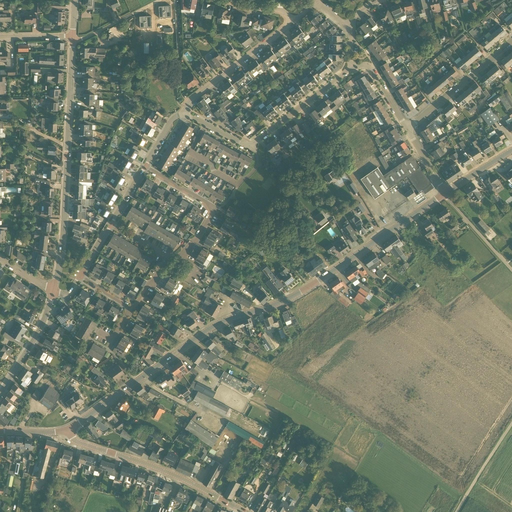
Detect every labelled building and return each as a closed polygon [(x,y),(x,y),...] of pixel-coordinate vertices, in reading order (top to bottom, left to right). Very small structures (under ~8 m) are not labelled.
[(83,0),(84,1),(83,5),(88,5),(88,8),(93,9),(93,1),(91,1),(91,0),(83,0)] [(108,0),(113,8),(120,5),(117,0),(108,0)] [(191,9),(195,10),(197,0),(188,0),(188,4),(185,3),(185,4),(181,4),(181,3),(182,10),(185,10),(190,11),(191,9)] [(427,8),(426,3),(425,3),(424,0),(420,0),(418,0),(419,3),(417,4),(419,13),(425,12),(424,8),(427,8)] [(433,0),(432,1),(430,1),(432,9),(432,10),(433,13),(441,12),(440,7),(438,0),(433,0)] [(458,7),(457,3),(454,4),(453,0),(444,0),(443,0),(445,10),(458,7)] [(408,1),(403,2),(404,6),(406,13),(406,15),(406,16),(412,15),(413,14),(414,14),(414,13),(416,12),(415,4),(412,4),(411,2),(408,2),(408,1)] [(473,11),(478,9),(475,2),(470,4),(473,11)] [(198,9),(197,16),(201,17),(201,13),(203,13),(212,15),(213,12),(214,6),(208,5),(208,4),(206,4),(204,4),(203,4),(203,7),(202,10),(198,9)] [(395,19),(406,15),(406,13),(404,6),(400,7),(399,4),(390,7),(395,19)] [(502,12),(502,11),(500,9),(502,7),(500,5),(494,11),(498,16),(502,12)] [(54,11),(53,24),(53,25),(61,25),(61,24),(64,24),(64,19),(64,17),(65,17),(65,12),(64,12),(65,9),(65,8),(63,8),(63,9),(59,9),(58,9),(58,11),(54,11)] [(159,8),(159,20),(171,20),(171,8),(159,8)] [(226,19),(229,20),(231,12),(227,12),(227,11),(220,9),(217,23),(222,24),(223,19),(226,20),(226,19)] [(3,10),(0,10),(0,21),(1,21),(3,21),(10,21),(10,13),(9,13),(8,10),(3,10)] [(381,17),(380,17),(382,22),(385,29),(389,27),(386,22),(392,20),(388,10),(387,11),(381,13),(382,16),(381,17)] [(32,15),(24,15),(24,24),(32,23),(35,23),(35,14),(32,14),(32,15)] [(307,20),(310,24),(312,23),(314,26),(319,22),(323,19),(319,14),(314,18),(312,16),(307,20)] [(245,26),(249,27),(250,19),(246,18),(246,17),(239,15),(237,25),(245,26)] [(264,17),(261,26),(270,30),(270,29),(271,29),(272,29),(272,28),(272,27),(271,26),(274,20),(268,18),(269,17),(268,17),(267,16),(266,16),(266,17),(264,17)] [(376,25),(379,28),(382,26),(378,21),(375,23),(371,17),(366,21),(369,26),(371,28),(376,25)] [(139,20),(139,32),(151,32),(151,20),(139,20)] [(319,22),(314,26),(318,30),(319,29),(321,32),(327,28),(330,25),(326,20),(321,24),(319,22)] [(363,24),(357,29),(360,33),(363,37),(368,33),(370,36),(373,34),(374,33),(375,33),(374,32),(371,28),(369,26),(367,28),(364,24),(363,24)] [(337,31),(336,29),(333,26),(328,30),(327,28),(321,32),(325,36),(326,35),(328,37),(337,31)] [(476,26),(472,29),(469,32),(473,37),(477,34),(476,34),(479,31),(479,30),(476,26)] [(501,26),(496,30),(502,37),(507,33),(501,26)] [(295,31),(294,31),(302,42),(305,40),(304,38),(308,35),(305,31),(303,33),(300,29),(300,28),(299,29),(297,31),(296,30),(295,31)] [(256,35),(251,29),(245,30),(247,32),(246,32),(247,33),(239,39),(245,47),(253,41),(251,38),(255,34),(256,35)] [(496,30),(491,34),(497,41),(502,37),(496,30)] [(293,34),(290,36),(293,40),(291,42),(294,46),(296,44),(298,48),(303,44),(302,42),(294,31),(293,32),(292,33),(293,34)] [(110,34),(106,32),(104,38),(112,42),(114,35),(113,35),(114,33),(111,32),(110,34)] [(337,41),(339,42),(342,42),(342,36),(341,36),(338,32),(332,37),(331,41),(330,41),(330,44),(333,44),(337,45),(337,41)] [(491,34),(491,35),(486,39),(492,45),(497,41),(491,34)] [(486,39),(484,36),(479,40),(481,43),(487,50),(492,45),(486,39)] [(280,42),(288,53),(291,51),(289,49),(294,46),(291,42),(289,44),(288,43),(285,39),(282,42),(282,41),(280,42)] [(368,46),(372,51),(379,45),(375,41),(368,46)] [(278,45),(275,47),(279,51),(277,53),(280,57),(284,53),(285,55),(286,54),(288,53),(280,42),(279,43),(278,44),(278,45)] [(329,53),(336,53),(336,50),(342,50),(342,45),(337,45),(333,44),(330,44),(329,53)] [(222,52),(219,54),(221,58),(225,56),(228,59),(232,56),(233,55),(233,54),(235,52),(231,45),(228,48),(228,47),(228,48),(227,48),(222,52)] [(375,56),(382,50),(379,45),(372,51),(375,56)] [(476,48),(471,51),(477,58),(482,54),(476,47),(476,48)] [(81,58),(89,58),(96,58),(97,57),(99,57),(99,62),(103,62),(103,57),(105,57),(106,49),(81,48),(81,58)] [(444,52),(448,57),(452,53),(448,49),(444,52)] [(266,52),(266,53),(274,64),(275,62),(276,62),(275,60),(280,57),(277,53),(275,54),(271,50),(268,52),(266,52)] [(379,61),(381,59),(386,55),(382,50),(375,56),(379,61)] [(7,65),(10,65),(10,59),(7,59),(7,51),(2,51),(0,51),(0,61),(7,61),(7,65)] [(471,51),(466,56),(472,62),(477,58),(471,51)] [(209,62),(215,69),(221,64),(218,61),(221,58),(219,54),(217,52),(212,55),(211,54),(210,54),(207,57),(207,58),(209,62)] [(264,56),(261,58),(265,62),(262,64),(265,68),(270,64),(271,66),(274,64),(266,53),(265,54),(263,55),(264,56)] [(63,65),(63,55),(55,55),(55,58),(40,57),(39,63),(62,65),(63,65)] [(329,58),(326,60),(330,65),(333,63),(331,61),(333,60),(336,60),(341,61),(342,55),(334,55),(333,55),(333,58),(329,58)] [(472,62),(466,56),(461,60),(467,66),(472,62)] [(504,59),(501,61),(503,64),(507,68),(509,66),(511,69),(511,64),(506,57),(504,59)] [(326,65),(322,68),(327,75),(331,71),(328,67),(330,65),(326,60),(324,62),(326,65)] [(461,60),(456,64),(462,71),(467,66),(461,60)] [(257,71),(258,72),(261,69),(264,72),(267,70),(265,68),(262,64),(261,63),(259,64),(256,61),(255,61),(252,64),(257,71)] [(380,66),(383,72),(390,68),(387,62),(380,66)] [(203,64),(196,69),(203,78),(205,76),(207,77),(208,75),(208,74),(210,73),(208,70),(210,68),(206,63),(203,65),(203,64)] [(252,64),(247,67),(250,71),(248,73),(252,78),(254,76),(252,74),(257,71),(252,64)] [(315,68),(313,70),(317,76),(319,74),(322,78),(327,75),(322,68),(320,65),(315,69),(315,68)] [(449,72),(454,78),(458,74),(451,65),(449,66),(451,70),(449,72)] [(496,65),(491,69),(497,76),(499,75),(501,76),(505,73),(502,69),(501,70),(496,65)] [(82,72),(88,72),(88,75),(95,76),(95,67),(83,67),(82,72)] [(393,73),(390,68),(383,72),(386,77),(393,73)] [(444,71),(441,68),(439,70),(449,82),(454,78),(449,72),(446,69),(444,71)] [(491,69),(487,74),(492,80),(497,76),(491,69)] [(311,73),(306,76),(309,79),(314,86),(318,82),(314,77),(317,76),(313,70),(310,72),(311,73)] [(441,78),(439,80),(444,86),(449,82),(439,70),(437,71),(440,75),(439,76),(441,78)] [(242,71),(238,74),(245,83),(248,81),(249,82),(253,79),(252,78),(248,73),(245,75),(242,71)] [(47,78),(47,80),(54,80),(53,82),(54,82),(61,82),(62,76),(62,73),(48,73),(47,75),(47,78)] [(192,86),(193,87),(199,83),(191,73),(186,77),(188,79),(184,82),(189,88),(192,86)] [(386,77),(389,82),(396,78),(393,73),(386,77)] [(238,74),(234,77),(237,81),(235,83),(238,88),(240,90),(244,87),(243,86),(245,84),(245,83),(238,74)] [(492,80),(487,74),(482,78),(484,81),(482,83),(485,86),(490,83),(492,85),(495,83),(492,80)] [(84,78),(83,83),(84,83),(96,84),(97,79),(97,78),(95,78),(95,76),(88,75),(88,78),(84,78)] [(355,82),(358,87),(361,85),(367,81),(364,76),(358,80),(355,82)] [(435,93),(440,89),(435,83),(432,80),(430,77),(428,79),(430,82),(428,84),(430,87),(435,93)] [(396,78),(389,82),(393,87),(399,84),(399,83),(400,85),(405,83),(403,81),(402,78),(401,79),(398,81),(396,78)] [(300,81),(304,87),(306,85),(309,89),(314,86),(309,79),(304,82),(302,79),(300,81)] [(435,83),(440,89),(444,86),(439,80),(435,83)] [(236,90),(238,88),(235,83),(232,85),(229,81),(225,84),(230,91),(234,88),(236,90)] [(300,81),(297,83),(293,86),(300,96),(305,93),(301,88),(304,87),(300,81)] [(361,85),(364,90),(371,86),(367,81),(361,85)] [(348,82),(343,86),(348,93),(353,90),(348,82)] [(90,91),(96,92),(96,84),(83,83),(84,83),(84,88),(90,89),(90,91)] [(476,83),(471,87),(477,94),(482,89),(476,83)] [(230,91),(225,84),(220,88),(224,92),(223,93),(221,96),(226,99),(228,97),(232,94),(230,91)] [(395,92),(398,97),(405,93),(403,90),(406,88),(405,85),(395,92)] [(286,92),(290,97),(293,95),(296,100),(300,96),(293,86),(286,92)] [(364,90),(367,95),(374,92),(371,86),(364,90)] [(259,87),(252,92),(254,95),(262,90),(259,87)] [(423,88),(431,97),(435,93),(430,87),(427,90),(425,87),(423,88)] [(471,87),(466,91),(472,98),(477,94),(471,87)] [(49,100),(57,100),(57,97),(58,94),(60,94),(60,90),(50,89),(49,96),(44,96),(44,99),(49,100)] [(339,90),(335,94),(341,102),(344,99),(345,98),(347,101),(350,99),(346,93),(343,96),(342,95),(339,90)] [(482,100),(483,102),(491,96),(486,90),(483,92),(486,96),(482,100)] [(85,97),(85,99),(95,100),(97,100),(97,95),(96,95),(96,92),(90,91),(90,94),(85,94),(85,97)] [(467,102),(472,98),(466,91),(461,95),(467,102)] [(507,109),(511,106),(511,98),(508,91),(499,97),(507,109)] [(290,97),(286,92),(279,97),(280,97),(287,106),(291,103),(288,99),(290,97)] [(374,92),(367,95),(364,97),(368,105),(372,103),(370,101),(377,97),(374,92)] [(401,102),(408,98),(405,93),(398,97),(401,102)] [(334,103),(332,105),(336,110),(338,107),(336,105),(341,102),(335,94),(330,97),(334,103)] [(208,99),(204,95),(196,101),(198,103),(197,103),(201,108),(211,101),(209,98),(208,99)] [(462,106),(464,104),(468,108),(470,106),(467,102),(461,95),(456,99),(462,106)] [(493,96),(486,101),(490,107),(497,102),(493,96)] [(275,100),(273,102),(277,107),(279,106),(282,110),(287,106),(280,97),(275,100)] [(411,103),(408,98),(401,102),(405,107),(411,103)] [(85,105),(95,105),(95,107),(96,107),(95,110),(102,112),(103,109),(99,108),(100,100),(97,100),(95,100),(85,99),(85,105)] [(47,110),(57,111),(57,105),(57,103),(57,100),(49,100),(49,105),(47,105),(47,110)] [(333,112),(336,110),(332,105),(329,107),(325,101),(321,104),(327,112),(331,109),(333,112)] [(383,106),(379,101),(369,107),(372,111),(373,112),(383,106)] [(210,112),(215,109),(217,107),(213,102),(210,104),(211,105),(209,106),(207,104),(201,108),(205,113),(209,110),(210,112)] [(270,104),(266,107),(268,110),(273,117),(278,113),(274,109),(277,107),(273,102),(270,104)] [(414,108),(411,103),(405,107),(408,112),(414,108)] [(457,109),(452,103),(447,107),(452,113),(455,110),(457,113),(458,115),(462,111),(458,107),(457,109)] [(227,111),(225,108),(222,104),(217,107),(210,112),(212,114),(214,113),(218,117),(224,113),(227,111)] [(320,113),(318,115),(322,120),(324,118),(322,116),(327,112),(321,104),(316,108),(320,113)] [(263,118),(265,117),(266,116),(269,120),(273,117),(268,110),(266,107),(265,106),(261,109),(260,107),(257,109),(257,110),(263,118)] [(379,115),(386,111),(383,106),(373,112),(374,115),(371,117),(372,120),(376,117),(379,115)] [(357,111),(360,117),(364,114),(362,112),(366,110),(365,107),(357,111)] [(442,111),(447,117),(445,118),(446,120),(448,123),(452,119),(449,115),(452,113),(447,107),(442,111)] [(490,126),(499,120),(491,107),(481,114),(490,126)] [(224,113),(218,117),(222,122),(224,121),(225,123),(227,121),(232,118),(231,116),(232,112),(229,109),(227,111),(225,113),(224,113)] [(263,118),(257,110),(254,113),(256,115),(257,114),(259,116),(259,117),(262,121),(265,119),(263,118)] [(150,115),(146,121),(153,125),(154,126),(156,126),(154,125),(155,124),(156,123),(157,124),(158,124),(161,119),(162,118),(158,115),(155,114),(156,113),(152,111),(150,115)] [(312,113),(310,114),(314,120),(311,121),(315,126),(318,124),(322,121),(322,120),(318,115),(314,111),(312,113)] [(386,111),(379,115),(382,120),(389,117),(386,111)] [(232,118),(227,121),(229,124),(231,122),(235,127),(241,122),(239,119),(242,117),(240,115),(234,120),(232,118)] [(392,122),(389,117),(382,120),(384,124),(380,126),(382,128),(392,122)] [(42,118),(41,127),(48,128),(48,131),(56,132),(56,125),(56,124),(50,124),(50,119),(42,118)] [(427,128),(421,132),(424,137),(431,133),(435,130),(432,125),(431,124),(435,121),(433,119),(429,122),(425,125),(427,128)] [(79,130),(93,130),(92,130),(93,125),(94,125),(94,124),(90,122),(84,120),(84,124),(80,124),(79,130)] [(146,121),(143,127),(147,129),(144,132),(151,136),(155,130),(152,128),(153,125),(146,121)] [(241,122),(235,127),(239,132),(241,130),(241,129),(250,123),(249,121),(244,125),(241,122)] [(184,126),(182,129),(192,135),(193,136),(194,134),(193,133),(192,132),(194,129),(187,125),(184,123),(185,124),(184,125),(183,125),(184,126)] [(252,126),(250,123),(241,129),(241,130),(245,135),(246,134),(247,136),(256,130),(252,126)] [(311,131),(305,123),(299,127),(296,124),(292,128),(295,132),(297,135),(300,139),(311,131)] [(468,128),(466,126),(457,131),(459,134),(468,128)] [(386,134),(388,138),(397,133),(397,132),(398,132),(396,129),(395,129),(395,128),(391,131),(389,128),(384,131),(379,134),(380,137),(383,135),(383,136),(386,134)] [(133,132),(132,132),(135,133),(133,136),(137,139),(135,142),(136,143),(140,145),(140,146),(140,145),(143,147),(147,140),(142,138),(138,135),(140,133),(134,129),(133,132)] [(192,135),(182,129),(180,132),(179,131),(179,132),(180,132),(178,134),(187,140),(189,137),(190,137),(192,135)] [(289,129),(284,132),(293,143),(295,141),(297,143),(301,139),(300,139),(297,135),(295,132),(293,134),(289,129)] [(86,138),(93,138),(93,135),(93,130),(79,130),(80,130),(80,135),(86,135),(86,138)] [(431,133),(424,137),(427,142),(439,135),(436,130),(435,130),(431,133)] [(284,141),(282,143),(286,148),(288,146),(293,143),(284,132),(280,135),(284,141)] [(505,137),(502,132),(498,135),(497,133),(490,137),(496,147),(503,143),(501,140),(505,137)] [(388,138),(393,146),(398,143),(396,140),(400,138),(400,137),(401,136),(399,133),(398,134),(397,133),(388,138)] [(177,137),(175,140),(185,146),(186,144),(188,145),(190,142),(187,140),(178,134),(178,135),(177,136),(177,137)] [(204,134),(199,144),(201,145),(203,142),(206,143),(210,137),(204,134)] [(215,139),(210,137),(206,143),(210,145),(208,148),(210,149),(215,139)] [(93,142),(93,138),(86,138),(86,140),(81,140),(81,146),(91,146),(91,141),(93,142)] [(489,138),(486,140),(480,143),(482,146),(486,153),(492,149),(489,145),(492,143),(489,138)] [(216,150),(220,143),(220,142),(215,139),(210,149),(212,150),(215,151),(216,150)] [(279,153),(286,148),(282,143),(279,145),(275,139),(271,143),(279,153)] [(184,148),(185,146),(175,140),(173,143),(172,143),(173,144),(172,145),(180,150),(181,151),(183,147),(184,148)] [(471,152),(475,160),(482,156),(478,151),(481,149),(476,140),(472,142),(475,146),(471,148),(473,151),(471,152)] [(444,150),(444,148),(445,147),(441,141),(437,144),(433,147),(435,151),(432,153),(436,159),(445,153),(444,150)] [(401,151),(407,147),(404,142),(394,148),(396,151),(399,149),(401,151)] [(131,150),(128,155),(135,159),(138,152),(135,150),(137,147),(130,143),(127,148),(131,150)] [(225,146),(220,143),(216,150),(219,152),(217,155),(220,156),(225,146)] [(271,143),(266,146),(266,147),(270,152),(268,154),(272,159),(274,157),(279,153),(271,143)] [(169,146),(167,150),(177,156),(178,153),(177,153),(179,150),(179,149),(172,145),(170,144),(169,146)] [(42,151),(42,154),(48,154),(55,155),(56,147),(48,146),(42,146),(42,150),(42,151)] [(225,146),(220,156),(222,157),(225,158),(227,156),(230,149),(225,146)] [(399,156),(400,159),(410,153),(407,147),(401,151),(402,154),(399,156)] [(384,151),(381,153),(382,155),(383,155),(386,160),(391,157),(389,153),(391,152),(388,148),(384,151)] [(230,149),(227,156),(230,157),(228,161),(230,162),(236,152),(230,149)] [(163,155),(173,161),(175,157),(176,158),(177,156),(167,150),(165,153),(164,153),(165,154),(164,155),(163,155)] [(91,157),(91,153),(86,153),(78,152),(78,159),(81,160),(81,162),(89,162),(90,156),(91,157)] [(237,161),(238,160),(241,155),(236,152),(230,162),(232,163),(234,159),(237,161)] [(355,161),(352,163),(355,167),(363,162),(356,152),(351,155),(355,161)] [(454,160),(459,158),(456,152),(451,155),(454,160)] [(459,157),(461,160),(465,166),(472,162),(468,156),(466,153),(459,157)] [(122,157),(121,159),(124,161),(122,164),(129,168),(130,167),(131,165),(132,163),(127,160),(129,158),(122,154),(121,156),(122,157)] [(241,166),(247,156),(241,154),(241,155),(238,160),(241,162),(239,165),(241,166)] [(173,161),(163,155),(164,155),(163,157),(162,157),(163,157),(161,161),(171,167),(172,167),(172,168),(174,165),(171,164),(173,161)] [(386,170),(390,168),(389,166),(385,160),(386,160),(383,155),(382,155),(377,158),(379,162),(381,161),(386,170)] [(247,156),(241,166),(244,168),(245,164),(249,166),(252,159),(247,156)] [(368,174),(361,179),(371,193),(375,199),(381,194),(404,179),(404,180),(406,183),(408,182),(411,185),(413,184),(419,192),(422,190),(425,194),(434,188),(431,183),(426,175),(412,156),(398,165),(388,173),(384,176),(382,174),(378,167),(372,171),(368,174)] [(118,161),(116,165),(118,165),(116,168),(126,173),(127,171),(129,169),(129,168),(122,164),(118,161)] [(170,168),(171,167),(161,161),(159,164),(158,164),(157,166),(166,171),(168,168),(169,169),(170,168)] [(88,169),(84,169),(84,165),(93,165),(93,162),(89,162),(81,162),(81,165),(77,165),(76,172),(88,173),(88,169)] [(463,173),(458,167),(455,162),(448,168),(450,172),(444,176),(449,183),(463,173)] [(182,167),(180,166),(174,176),(179,179),(183,172),(180,171),(182,167)] [(43,178),(54,178),(55,171),(51,171),(51,167),(43,167),(43,178)] [(116,178),(115,181),(122,185),(125,179),(118,175),(120,173),(114,169),(111,173),(114,175),(113,177),(116,178)] [(186,174),(183,172),(179,179),(184,182),(190,172),(188,171),(186,174)] [(76,172),(76,179),(79,179),(79,182),(92,182),(93,183),(93,180),(87,179),(88,173),(76,172)] [(190,172),(184,182),(186,183),(189,185),(190,184),(193,178),(190,177),(192,174),(192,173),(190,172)] [(328,174),(324,176),(328,182),(332,179),(328,174)] [(195,187),(201,177),(199,176),(197,179),(194,178),(193,179),(193,178),(190,184),(195,187)] [(484,181),(490,190),(491,190),(497,186),(496,184),(499,182),(498,180),(495,176),(491,178),(490,177),(489,178),(488,178),(484,181)] [(201,177),(195,187),(200,190),(204,183),(201,182),(203,179),(201,177)] [(35,179),(35,184),(39,184),(39,191),(42,192),(41,196),(41,197),(45,197),(45,196),(53,197),(53,195),(53,189),(49,189),(46,188),(46,184),(46,181),(45,181),(39,180),(35,179)] [(145,191),(151,194),(155,188),(152,186),(154,183),(147,179),(142,188),(143,188),(144,186),(147,188),(145,191)] [(122,185),(115,181),(113,184),(110,182),(109,184),(112,186),(119,190),(122,185)] [(204,183),(200,190),(206,193),(211,183),(209,182),(209,183),(206,181),(204,183)] [(75,192),(86,192),(87,190),(87,185),(92,186),(92,185),(92,182),(79,182),(79,184),(79,185),(76,185),(75,192)] [(359,191),(353,182),(348,186),(353,195),(359,191)] [(211,183),(206,193),(211,196),(210,197),(215,190),(216,187),(213,185),(213,184),(211,183)] [(412,189),(405,194),(409,200),(416,195),(416,194),(419,192),(413,184),(411,185),(410,186),(412,189)] [(476,202),(483,197),(474,184),(465,190),(470,197),(472,196),(476,202)] [(113,189),(108,187),(107,189),(108,190),(107,192),(110,194),(108,197),(115,201),(118,195),(111,191),(113,189)] [(158,188),(154,195),(159,197),(157,200),(160,202),(158,205),(160,207),(166,195),(163,193),(165,191),(162,189),(162,190),(158,188)] [(215,190),(210,197),(215,200),(221,191),(222,189),(220,188),(217,193),(214,191),(215,190)] [(221,203),(226,195),(222,193),(223,192),(221,191),(215,200),(221,203)] [(75,199),(81,199),(81,202),(88,202),(93,202),(94,202),(95,199),(86,199),(83,199),(83,195),(86,196),(86,192),(75,192),(75,199)] [(500,199),(495,193),(491,196),(496,202),(499,200),(500,199)] [(165,203),(172,206),(174,208),(177,203),(175,201),(177,198),(170,194),(165,203)] [(102,200),(101,203),(106,206),(107,203),(112,206),(112,205),(113,204),(114,202),(115,201),(108,197),(106,200),(103,198),(102,200)] [(499,200),(496,202),(501,210),(505,207),(500,199),(499,200)] [(178,201),(177,203),(174,208),(172,211),(177,214),(179,211),(182,208),(185,210),(189,203),(183,200),(181,203),(178,201)] [(335,209),(330,201),(323,206),(329,213),(335,209)] [(34,210),(34,216),(37,217),(44,218),(44,214),(51,214),(52,206),(52,202),(42,202),(41,206),(44,206),(44,211),(41,211),(34,210)] [(360,209),(362,212),(366,210),(361,202),(356,206),(359,210),(360,209)] [(107,206),(106,206),(101,203),(99,205),(101,206),(99,208),(102,210),(100,213),(107,217),(110,212),(106,209),(107,206)] [(133,207),(134,206),(133,205),(126,218),(128,219),(129,218),(131,219),(137,209),(133,207)] [(194,206),(190,213),(193,215),(191,219),(198,223),(202,217),(198,215),(201,211),(194,206)] [(230,206),(227,212),(234,216),(232,218),(235,220),(238,216),(235,214),(237,210),(230,206)] [(136,223),(143,211),(141,210),(141,211),(137,209),(131,219),(134,221),(133,222),(136,223)] [(441,213),(437,216),(441,221),(444,218),(445,219),(448,217),(450,220),(453,218),(450,215),(451,215),(446,209),(440,213),(441,213)] [(141,225),(147,215),(144,213),(144,212),(143,211),(136,223),(138,225),(139,224),(141,225)] [(150,217),(147,215),(141,225),(144,227),(143,228),(146,229),(151,221),(150,221),(151,219),(153,217),(151,216),(150,217)] [(320,226),(326,222),(321,216),(316,220),(320,226)] [(42,230),(50,230),(51,223),(44,223),(44,218),(37,217),(37,222),(36,221),(36,225),(42,226),(42,230)] [(233,223),(226,219),(224,222),(218,218),(216,221),(230,229),(233,223)] [(363,223),(359,219),(356,221),(354,218),(350,220),(360,235),(362,234),(366,231),(361,224),(363,223)] [(146,229),(144,232),(147,233),(147,232),(150,234),(156,224),(152,222),(153,220),(151,219),(150,221),(151,221),(146,229)] [(423,231),(427,238),(434,233),(433,231),(436,229),(429,220),(423,225),(427,230),(424,232),(423,231)] [(481,220),(476,225),(485,234),(489,230),(481,220)] [(230,229),(216,221),(215,223),(221,227),(220,230),(227,234),(227,233),(230,229)] [(156,224),(150,234),(152,235),(152,236),(154,238),(162,225),(160,224),(159,226),(156,224)] [(357,239),(354,233),(355,232),(350,224),(343,228),(348,235),(348,236),(352,242),(357,239)] [(73,238),(86,243),(88,235),(82,233),(84,228),(80,226),(75,225),(73,231),(75,231),(73,238)] [(162,225),(154,238),(156,239),(157,238),(160,240),(165,230),(162,228),(163,226),(162,225)] [(165,230),(160,240),(162,241),(162,242),(164,243),(171,231),(170,230),(169,232),(165,230)] [(167,244),(169,245),(175,236),(172,233),(173,232),(171,231),(164,243),(166,245),(167,244)] [(40,239),(39,242),(47,243),(48,236),(41,235),(41,232),(34,232),(33,238),(36,238),(40,239)] [(210,232),(207,238),(214,242),(217,238),(220,240),(222,236),(219,234),(217,233),(216,235),(211,232),(210,232)] [(109,246),(113,248),(119,238),(116,236),(117,235),(114,234),(107,246),(109,247),(109,246)] [(401,242),(396,235),(389,240),(396,250),(400,256),(403,254),(396,245),(401,242)] [(175,236),(169,245),(172,247),(171,248),(174,249),(181,237),(179,236),(179,237),(175,236)] [(116,252),(124,239),(122,238),(121,239),(119,238),(113,248),(116,250),(115,251),(116,252)] [(214,242),(207,238),(204,243),(211,247),(209,250),(212,252),(215,247),(212,245),(214,242)] [(126,241),(124,239),(116,252),(118,253),(119,252),(122,253),(128,243),(126,242),(126,241)] [(389,251),(391,249),(398,258),(400,256),(396,250),(389,240),(382,246),(387,252),(388,251),(389,251)] [(344,241),(336,246),(337,247),(341,253),(343,255),(350,250),(344,241)] [(35,245),(34,249),(46,250),(47,243),(39,242),(39,246),(35,245)] [(128,243),(122,253),(126,256),(125,257),(126,258),(134,245),(132,244),(131,245),(128,243)] [(325,247),(330,253),(336,249),(332,243),(325,247)] [(134,245),(126,258),(128,259),(129,257),(133,259),(138,250),(136,248),(136,247),(134,245)] [(192,251),(206,259),(209,254),(202,249),(200,252),(194,248),(192,251)] [(141,251),(138,250),(133,259),(136,261),(135,263),(137,264),(135,267),(142,254),(144,251),(141,250),(141,251)] [(38,252),(33,251),(32,254),(33,254),(33,257),(36,258),(36,261),(44,263),(45,256),(38,255),(38,252)] [(199,267),(203,269),(205,266),(203,265),(206,259),(192,251),(191,254),(197,257),(196,260),(200,263),(199,264),(200,264),(199,267)] [(375,253),(369,257),(376,266),(381,263),(375,253)] [(141,268),(147,258),(144,257),(145,256),(142,254),(135,267),(137,268),(138,266),(141,268)] [(386,255),(382,258),(386,264),(392,260),(386,255)] [(376,266),(369,257),(364,261),(371,270),(376,266)] [(147,258),(141,268),(144,270),(143,271),(145,272),(152,260),(150,259),(149,260),(147,258)] [(312,265),(306,269),(311,276),(326,265),(321,259),(317,262),(314,258),(310,262),(312,265)] [(36,261),(35,265),(31,264),(31,267),(35,268),(42,270),(44,263),(36,261)] [(99,269),(95,267),(91,273),(98,277),(99,274),(102,276),(105,272),(106,269),(101,265),(99,269)] [(106,269),(105,272),(107,274),(104,280),(110,283),(115,275),(111,272),(113,269),(108,266),(106,269)] [(354,267),(351,270),(355,276),(357,279),(360,278),(366,274),(367,274),(366,275),(367,276),(368,275),(363,267),(360,269),(361,270),(360,271),(359,269),(356,266),(354,267)] [(283,287),(267,267),(262,270),(270,280),(265,283),(275,295),(279,291),(279,290),(283,287)] [(281,272),(276,276),(280,281),(283,279),(287,284),(288,285),(294,279),(291,276),(292,275),(290,273),(289,274),(289,273),(285,269),(285,270),(285,269),(286,271),(282,274),(281,273),(282,272),(281,273),(281,272)] [(386,274),(382,271),(379,269),(376,271),(380,277),(382,279),(386,274)] [(351,270),(345,274),(352,283),(357,279),(355,276),(351,270)] [(126,284),(125,283),(128,280),(124,278),(118,275),(116,278),(116,279),(114,283),(117,285),(115,286),(122,290),(125,285),(128,286),(128,285),(126,284)] [(179,285),(181,281),(175,277),(173,280),(170,278),(167,283),(174,288),(176,289),(177,289),(179,286),(179,285)] [(234,277),(230,286),(239,291),(244,283),(234,277)] [(339,278),(334,281),(341,291),(346,287),(342,281),(341,282),(339,278)] [(6,287),(5,289),(6,290),(10,293),(12,290),(14,291),(15,291),(18,293),(17,293),(16,296),(24,301),(25,298),(28,294),(24,291),(26,288),(20,284),(18,283),(19,282),(15,279),(12,284),(9,281),(5,287),(6,287)] [(333,291),(330,294),(337,300),(338,299),(341,296),(338,293),(341,291),(334,281),(333,282),(332,282),(330,284),(333,288),(332,289),(333,291)] [(164,288),(163,289),(166,290),(165,293),(166,294),(168,295),(172,297),(174,293),(172,292),(174,288),(167,283),(164,288)] [(131,288),(127,293),(126,295),(133,299),(137,292),(134,290),(136,287),(132,285),(131,287),(128,285),(128,286),(131,288)] [(207,291),(202,301),(204,302),(204,303),(212,307),(211,308),(208,307),(206,310),(205,311),(207,312),(216,317),(218,314),(222,307),(222,306),(211,300),(214,294),(215,292),(215,291),(209,288),(207,287),(206,290),(207,291)] [(259,293),(256,296),(261,302),(263,303),(263,304),(270,298),(266,294),(267,293),(265,291),(262,287),(261,288),(260,289),(259,291),(259,293)] [(224,294),(230,297),(249,308),(252,303),(253,302),(228,288),(224,294)] [(366,299),(367,298),(369,294),(360,288),(357,292),(366,299)] [(86,306),(90,300),(87,298),(89,294),(82,290),(78,297),(82,299),(80,302),(86,306)] [(149,291),(147,294),(161,302),(165,297),(157,292),(155,295),(149,291)] [(164,304),(161,302),(147,294),(146,296),(152,300),(151,303),(161,309),(164,304)] [(361,304),(365,299),(357,294),(354,299),(361,304)] [(180,299),(175,296),(170,305),(175,308),(180,299)] [(101,316),(102,314),(105,309),(103,307),(104,305),(105,303),(99,299),(98,302),(94,300),(91,305),(95,307),(95,306),(99,309),(96,314),(101,316)] [(60,313),(64,318),(59,321),(61,325),(59,326),(62,328),(67,325),(65,322),(69,319),(67,316),(72,313),(66,305),(61,309),(59,310),(58,310),(60,313)] [(119,310),(112,306),(111,308),(109,307),(105,313),(107,314),(108,314),(109,313),(112,315),(110,318),(116,322),(121,314),(117,312),(119,310)] [(140,311),(147,316),(149,312),(152,314),(155,309),(152,307),(150,310),(143,306),(140,311)] [(284,315),(282,315),(286,322),(287,325),(293,323),(294,326),(299,324),(294,316),(292,317),(288,310),(283,312),(284,315)] [(16,315),(14,318),(19,321),(23,324),(25,321),(31,324),(34,317),(32,315),(30,314),(24,311),(23,314),(27,316),(25,319),(21,317),(16,315)] [(137,316),(137,317),(138,318),(144,321),(143,323),(142,324),(139,322),(137,324),(144,328),(145,325),(148,321),(145,319),(147,316),(140,311),(137,316)] [(185,321),(182,323),(185,327),(188,325),(191,329),(192,329),(193,330),(196,328),(195,327),(197,325),(194,320),(197,317),(193,311),(187,316),(189,319),(186,321),(185,321)] [(264,319),(267,326),(273,324),(274,327),(279,325),(276,318),(277,318),(273,319),(272,316),(264,319)] [(86,318),(83,324),(91,329),(92,330),(93,330),(94,327),(93,327),(93,326),(95,323),(96,324),(86,318)] [(244,319),(247,330),(249,336),(253,334),(250,326),(253,326),(251,318),(244,319)] [(244,331),(247,330),(244,319),(244,320),(233,323),(236,329),(242,327),(244,331)] [(172,324),(168,331),(170,333),(178,337),(179,337),(180,337),(181,335),(181,334),(180,333),(182,330),(178,328),(180,325),(175,323),(173,322),(171,320),(169,323),(172,324)] [(10,336),(19,341),(26,329),(23,328),(24,326),(16,321),(11,328),(14,330),(10,336)] [(135,327),(128,323),(127,326),(140,334),(144,328),(136,324),(135,327)] [(83,324),(79,330),(88,335),(89,336),(90,333),(89,333),(91,329),(83,324)] [(157,328),(155,333),(157,334),(154,340),(160,344),(166,335),(161,331),(161,330),(162,331),(164,327),(160,324),(157,328)] [(127,326),(125,328),(132,332),(130,335),(137,339),(140,334),(127,326)] [(58,333),(51,329),(50,330),(49,331),(48,332),(48,333),(47,335),(56,339),(59,334),(61,335),(64,330),(58,327),(57,329),(59,331),(58,333)] [(236,340),(230,328),(224,331),(228,338),(231,337),(233,341),(236,340)] [(85,342),(87,339),(86,339),(88,335),(79,330),(77,333),(78,334),(77,337),(85,342)] [(261,336),(262,337),(263,338),(270,349),(271,351),(275,348),(264,332),(261,336)] [(119,343),(126,347),(129,344),(132,345),(134,341),(131,339),(129,342),(122,338),(119,343)] [(45,339),(42,344),(52,350),(55,345),(58,347),(59,345),(61,347),(62,345),(50,339),(49,341),(45,339)] [(205,344),(211,350),(212,349),(218,356),(218,355),(221,358),(224,355),(215,346),(216,344),(212,340),(211,339),(205,344)] [(149,367),(154,364),(149,359),(154,350),(157,352),(162,355),(165,350),(150,342),(142,360),(149,367)] [(0,356),(4,359),(7,355),(8,356),(11,350),(4,345),(1,343),(0,344),(0,356)] [(117,354),(124,358),(127,353),(124,351),(126,347),(119,343),(116,348),(119,350),(117,354)] [(90,348),(87,354),(90,355),(93,357),(99,348),(99,347),(97,346),(96,347),(93,345),(93,344),(90,348)] [(213,365),(216,361),(206,353),(207,352),(201,347),(196,353),(202,359),(203,357),(213,365)] [(97,358),(100,360),(105,351),(103,349),(102,350),(99,348),(93,357),(96,359),(97,358)] [(39,350),(35,356),(47,362),(52,353),(47,351),(46,353),(39,350)] [(202,359),(196,353),(191,359),(198,364),(197,366),(201,369),(203,367),(206,369),(209,365),(201,360),(202,359)] [(181,361),(176,365),(180,371),(183,369),(186,373),(189,371),(186,367),(181,361)] [(91,365),(89,368),(91,370),(94,373),(90,378),(89,379),(93,382),(94,381),(96,383),(95,383),(98,386),(99,385),(102,387),(106,382),(103,380),(104,379),(101,376),(100,378),(97,375),(100,372),(96,369),(94,367),(91,365)] [(112,370),(109,372),(110,373),(115,381),(120,378),(118,377),(123,373),(121,369),(118,365),(112,370)] [(178,373),(180,371),(176,365),(170,369),(175,375),(172,376),(174,378),(176,381),(181,377),(178,373)] [(197,376),(199,373),(192,367),(190,370),(197,376)] [(21,372),(18,377),(20,379),(23,381),(24,382),(28,385),(31,379),(30,378),(33,374),(29,372),(25,369),(24,368),(23,370),(21,372)] [(228,385),(238,390),(243,382),(224,371),(222,374),(219,379),(228,385)] [(36,384),(42,376),(38,373),(36,372),(31,380),(36,384)] [(160,378),(158,379),(160,382),(159,383),(163,388),(163,387),(166,385),(165,384),(169,382),(171,385),(172,385),(176,382),(176,381),(174,378),(172,380),(169,375),(168,376),(166,373),(165,374),(166,375),(164,376),(163,375),(160,378)] [(212,399),(216,393),(193,381),(190,388),(198,392),(212,399)] [(11,387),(11,388),(11,389),(12,389),(13,390),(11,393),(16,396),(21,390),(14,384),(15,383),(11,387)] [(141,385),(135,390),(139,395),(140,395),(141,397),(142,397),(144,396),(147,400),(150,397),(141,385)] [(39,401),(50,409),(51,409),(57,400),(53,396),(56,391),(53,390),(51,388),(49,386),(48,388),(46,391),(42,396),(41,397),(41,398),(39,401)] [(184,397),(190,393),(187,387),(180,392),(184,397)] [(36,401),(39,396),(41,393),(36,389),(34,392),(33,393),(33,394),(31,397),(36,401)] [(70,393),(60,400),(63,404),(66,402),(71,409),(75,406),(75,407),(76,407),(77,407),(77,406),(78,406),(78,405),(78,404),(83,400),(75,389),(70,393)] [(162,395),(154,391),(151,389),(149,392),(160,398),(162,395)] [(7,394),(6,395),(7,396),(6,396),(6,397),(7,397),(7,396),(9,397),(7,399),(7,400),(11,403),(15,399),(17,397),(16,396),(11,393),(10,391),(8,393),(7,394)] [(233,409),(212,399),(198,392),(194,399),(225,416),(229,417),(233,409)] [(2,402),(1,403),(2,403),(2,404),(2,403),(4,405),(2,407),(6,410),(6,411),(10,406),(12,404),(11,403),(7,400),(5,398),(2,402)] [(122,398),(122,399),(120,402),(119,401),(114,409),(123,414),(130,403),(122,398)] [(6,410),(2,407),(0,406),(0,405),(0,423),(4,427),(9,421),(2,415),(6,410)] [(158,419),(163,410),(156,406),(151,416),(158,419)] [(118,420),(111,411),(105,415),(108,420),(111,418),(114,423),(118,420)] [(218,438),(193,421),(198,415),(196,414),(191,420),(185,428),(212,447),(218,438)] [(113,426),(115,428),(118,429),(124,424),(121,420),(113,426)] [(98,421),(95,425),(103,430),(107,429),(107,427),(98,421)] [(265,442),(229,422),(226,427),(261,448),(265,442)] [(90,424),(85,427),(90,435),(91,434),(95,439),(99,436),(95,431),(96,430),(93,426),(92,427),(90,424)] [(133,436),(123,429),(121,432),(121,433),(120,433),(130,439),(133,436)] [(15,440),(13,440),(13,436),(6,437),(7,450),(11,450),(11,449),(16,448),(16,446),(15,446),(15,440)] [(19,446),(19,449),(19,453),(24,453),(24,451),(25,441),(24,441),(22,441),(22,437),(15,437),(15,440),(15,446),(16,446),(19,446)] [(33,447),(34,442),(31,442),(31,438),(25,438),(24,441),(25,441),(24,451),(28,451),(28,450),(33,450),(33,447)] [(40,449),(38,455),(36,461),(35,461),(32,476),(43,479),(50,450),(56,451),(58,443),(46,440),(44,450),(40,449)] [(132,443),(128,449),(142,456),(145,449),(139,446),(140,444),(134,441),(133,443),(132,443)] [(149,448),(146,453),(150,456),(149,457),(156,461),(160,455),(159,455),(163,448),(158,446),(155,452),(149,448)] [(64,450),(62,457),(70,459),(71,460),(72,456),(71,456),(72,452),(69,451),(64,450)] [(211,451),(205,461),(211,465),(217,454),(214,453),(214,452),(211,451)] [(165,456),(163,460),(174,465),(176,461),(178,457),(168,453),(166,456),(165,456)] [(80,454),(76,467),(80,468),(81,463),(84,464),(87,456),(80,454)] [(87,456),(84,464),(88,464),(86,469),(90,470),(89,472),(94,473),(94,470),(95,467),(91,465),(93,458),(87,456)] [(304,457),(300,465),(305,468),(310,461),(304,457)] [(101,460),(99,466),(96,465),(95,467),(94,470),(102,473),(103,469),(105,470),(107,462),(101,460)] [(179,462),(176,470),(191,476),(193,472),(197,473),(199,467),(195,465),(188,463),(188,464),(180,461),(179,462)] [(216,461),(203,484),(211,488),(223,465),(216,461)] [(110,475),(115,476),(116,471),(112,470),(114,464),(107,462),(105,470),(108,470),(107,474),(110,475)] [(116,471),(114,480),(118,481),(118,479),(122,480),(123,475),(126,475),(126,476),(128,468),(122,466),(120,472),(116,471)] [(126,475),(124,481),(127,482),(128,480),(131,481),(131,483),(133,483),(134,478),(132,477),(134,470),(128,468),(126,476),(126,475)] [(231,480),(233,476),(230,474),(230,473),(227,471),(224,476),(231,480)] [(134,478),(133,483),(134,484),(137,484),(141,486),(143,482),(144,478),(145,473),(138,472),(137,476),(136,479),(134,478)] [(152,485),(155,478),(148,475),(144,487),(147,488),(147,489),(150,490),(152,485)] [(29,489),(31,490),(33,481),(26,479),(23,495),(28,495),(29,489)] [(169,493),(172,485),(160,480),(160,479),(156,487),(169,493)] [(232,480),(224,495),(232,499),(240,484),(232,480)] [(267,483),(262,492),(265,494),(270,485),(267,483)] [(288,511),(291,511),(295,506),(293,506),(296,501),(293,499),(291,502),(289,500),(288,502),(284,500),(291,489),(286,486),(281,495),(283,496),(281,500),(283,501),(277,511),(282,511),(284,510),(284,509),(288,511)] [(178,500),(177,502),(181,504),(184,498),(183,497),(186,490),(180,487),(177,495),(175,499),(178,500)] [(242,493),(239,498),(246,501),(249,496),(252,497),(254,493),(251,491),(249,495),(245,493),(246,490),(243,488),(240,492),(242,493)] [(313,505),(318,508),(324,498),(319,495),(313,505)] [(199,511),(202,507),(200,505),(204,499),(197,496),(194,503),(197,504),(194,509),(199,511)] [(262,497),(254,511),(260,511),(263,507),(267,499),(263,497),(262,497)] [(273,505),(271,504),(272,502),(268,500),(267,501),(261,511),(269,511),(271,510),(273,505)] [(208,502),(202,511),(210,511),(214,505),(208,502)]
